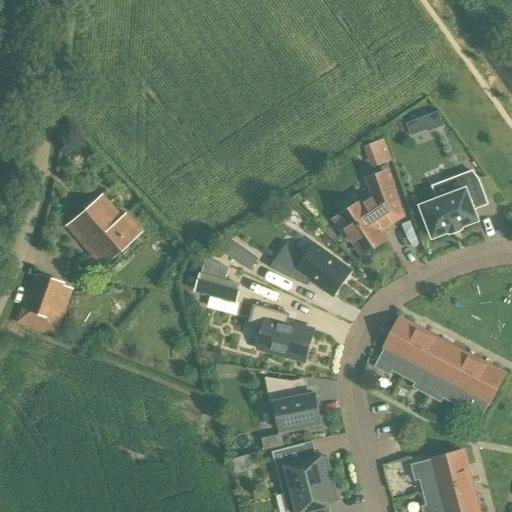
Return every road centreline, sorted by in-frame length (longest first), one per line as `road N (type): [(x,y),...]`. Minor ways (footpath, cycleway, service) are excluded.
road 1 (residential): [(384,511),(355,390),(359,339),(372,315),(411,285),(456,264),(511,253)]
road 2 (unclassified): [(0,298),(46,124),(56,0)]
